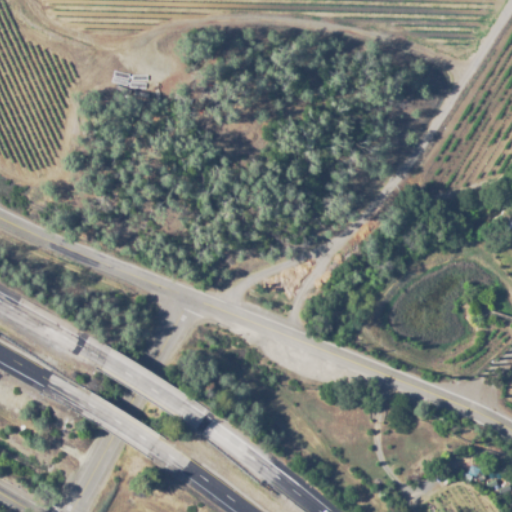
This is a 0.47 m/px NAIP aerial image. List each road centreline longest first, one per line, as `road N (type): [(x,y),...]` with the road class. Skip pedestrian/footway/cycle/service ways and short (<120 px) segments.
road 1 (tertiary): [(195,305),(379,369),(511,430)]
road 2 (tertiary): [(83,511),(195,305)]
road 3 (tertiary): [(195,305),(0,215)]
road 4 (motorway): [(314,511),(192,418)]
road 5 (motorway): [(107,368),(0,304)]
